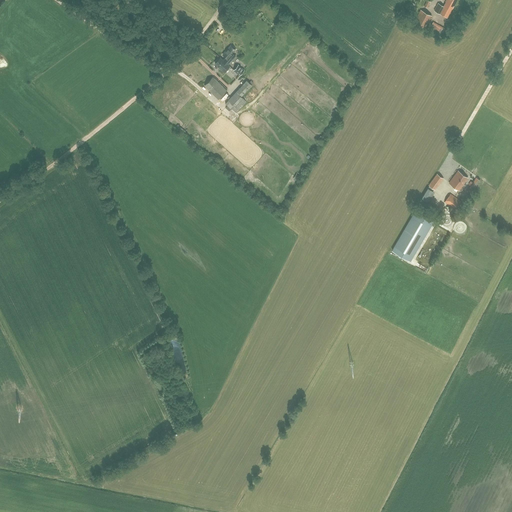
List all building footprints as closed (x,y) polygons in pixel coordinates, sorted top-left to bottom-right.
[(454,6),(457,0),(446,0),(446,2),(444,6),(438,3),(434,11),(447,17),(453,5),(454,6)] [(425,28),(432,16),(421,10),(414,22),(425,28)] [(223,61),(228,65),(236,57),(233,54),(236,51),(235,50),(235,49),(234,48),(233,48),(232,47),(223,55),(226,58),(223,61)] [(223,61),(221,58),(219,60),(217,60),(216,62),(216,63),(215,64),(221,69),(220,70),(224,73),(229,67),(228,65),(223,61)] [(244,72),(238,66),(234,71),(239,76),(244,72)] [(218,99),(226,90),(213,77),(204,86),(218,99)] [(241,97),(252,85),(247,80),(225,103),(236,113),(246,102),(241,97)] [(459,190),(467,178),(458,171),(449,183),(459,190)] [(435,189),(442,178),(437,174),(429,185),(435,189)] [(475,189),(480,180),(476,177),(473,182),(471,181),(468,184),(475,189)] [(441,204),(446,195),(439,191),(434,200),(441,204)] [(455,210),(461,202),(450,194),(444,202),(455,210)] [(392,250),(410,261),(435,218),(418,207),(392,250)] [(422,265),(427,261),(423,256),(418,260),(422,265)]
